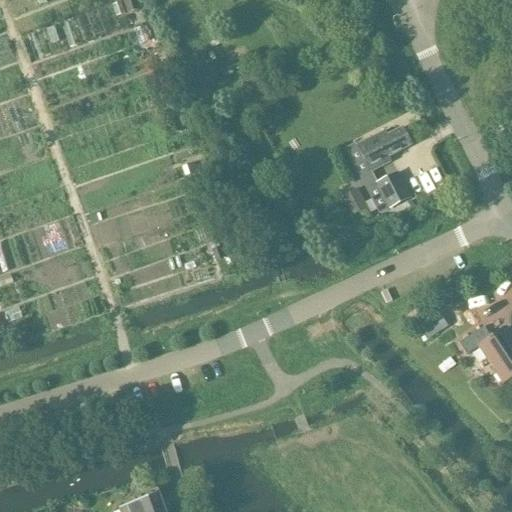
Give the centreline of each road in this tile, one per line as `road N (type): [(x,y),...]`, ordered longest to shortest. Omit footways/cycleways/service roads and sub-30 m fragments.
road 1 (unclassified): [(0,416),(254,330),(507,216)]
road 2 (unclassified): [(507,216),(405,3)]
